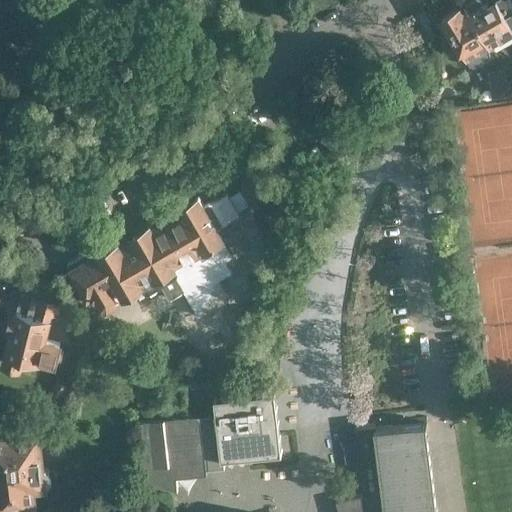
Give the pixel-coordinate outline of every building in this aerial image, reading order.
[(470,0),(466,3),(489,43),(511,30),(511,8),(508,0),(497,0),(489,5),(487,1),(483,3),(481,0),(470,0)] [(491,56),(489,43),(466,3),(443,16),(453,34),(446,37),(445,41),(451,51),(455,51),(461,48),(462,49),(463,49),(471,64),(475,65),(491,56)] [(349,99),(377,82),(366,60),(338,77),(349,99)] [(509,93),(505,67),(488,69),(492,95),(509,93)] [(273,195),(277,183),(271,173),(260,170),(249,176),(246,188),(240,189),(230,194),(228,191),(211,201),(210,200),(205,203),(200,195),(103,249),(99,242),(69,259),(89,295),(96,291),(104,304),(109,305),(119,300),(120,294),(127,290),(126,288),(141,280),(147,291),(161,283),(170,299),(184,290),(199,316),(230,297),(219,278),(233,270),(226,258),(234,254),(218,227),(224,223),(223,222),(240,212),(237,208),(249,202),(251,198),(263,201),(273,195)] [(22,292),(7,349),(9,350),(6,360),(21,364),(23,353),(56,362),(62,341),(46,337),(52,313),(58,314),(61,304),(55,302),(55,301),(22,292)] [(279,391),(218,396),(223,456),(284,451),(279,391)] [(178,488),(177,475),(207,472),(201,421),(199,417),(196,414),(192,414),(144,418),(148,447),(144,464),(149,465),(145,480),(178,488)] [(438,511),(437,506),(427,422),(377,428),(376,423),(356,426),(365,493),(337,500),(339,511),(438,511)] [(43,465),(39,431),(0,435),(0,511),(12,511),(12,506),(36,503),(33,485),(51,482),(55,477),(55,469),(49,465),(43,465)] [(219,508),(215,491),(198,495),(201,511),(231,511),(246,508),(244,502),(219,508)]
